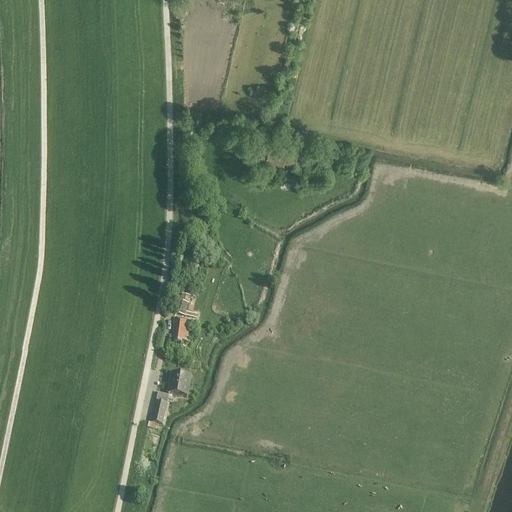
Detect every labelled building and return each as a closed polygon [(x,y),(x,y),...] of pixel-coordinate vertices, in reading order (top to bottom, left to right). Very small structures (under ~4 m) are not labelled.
[(267,143),(264,160),(293,165),(296,148),(267,143)] [(176,300),(174,312),(183,314),(183,310),(185,302),(176,300)] [(188,320),(173,317),(169,336),(184,339),(188,320)] [(237,320),(228,318),(227,324),(235,326),(237,320)] [(190,375),(169,372),(166,392),(186,396),(190,375)] [(167,395),(156,393),(150,421),(162,424),(167,395)]
